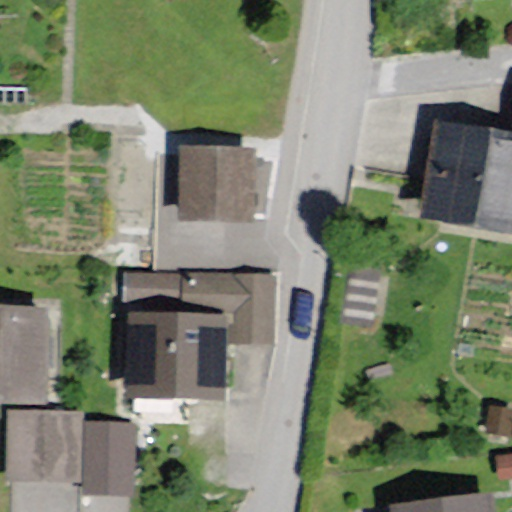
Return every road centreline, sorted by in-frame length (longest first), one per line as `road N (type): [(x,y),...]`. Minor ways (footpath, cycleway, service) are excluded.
road 1 (residential): [(275,511),(349,77)]
road 2 (residential): [(511,61),(349,77)]
